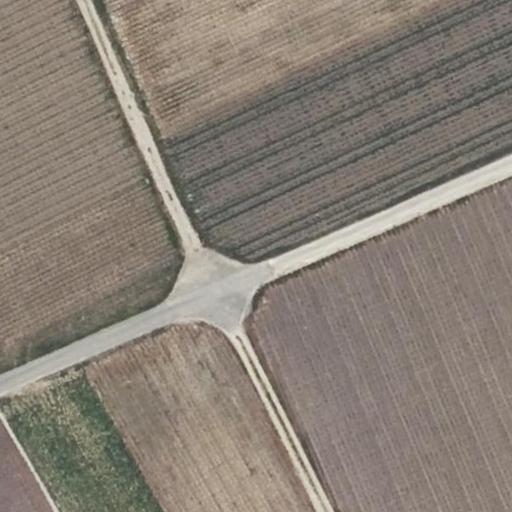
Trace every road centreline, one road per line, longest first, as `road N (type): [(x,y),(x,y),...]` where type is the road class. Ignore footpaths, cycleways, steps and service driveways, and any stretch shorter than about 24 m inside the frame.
road 1 (track): [(88,0),(216,296),(323,511)]
road 2 (track): [(511,164),(216,296)]
road 3 (unclassified): [(0,381),(216,296)]
